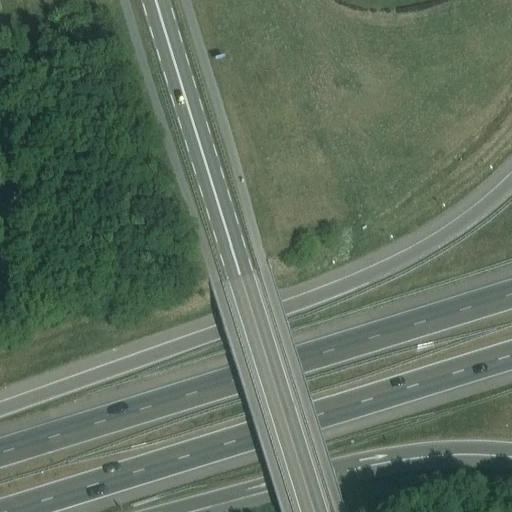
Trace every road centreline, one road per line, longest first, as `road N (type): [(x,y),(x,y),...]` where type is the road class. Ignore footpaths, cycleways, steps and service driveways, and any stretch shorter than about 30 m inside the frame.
road 1 (motorway): [(511,181),(467,220),(381,269),(0,410)]
road 2 (motorway): [(511,293),(0,452)]
road 3 (secondary): [(312,511),(155,0)]
road 4 (motorway): [(11,511),(511,356)]
road 5 (motorway): [(163,511),(386,455),(511,450)]
